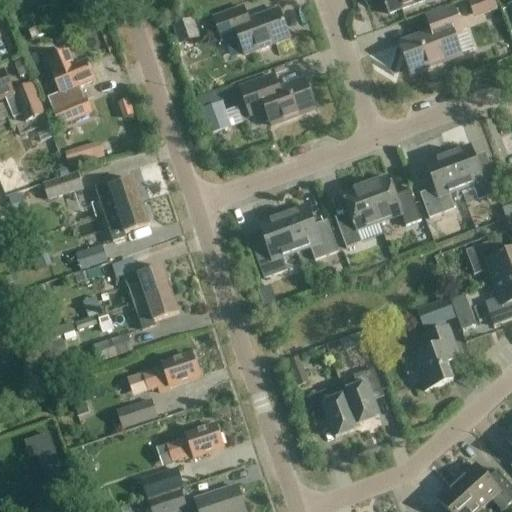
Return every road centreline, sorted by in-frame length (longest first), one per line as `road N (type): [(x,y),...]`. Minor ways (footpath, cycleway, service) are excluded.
road 1 (unclassified): [(296,511),(194,204)]
road 2 (residential): [(511,379),(408,472),(302,511)]
road 3 (unclassified): [(194,204),(126,0)]
road 4 (residential): [(194,204),(375,139)]
road 5 (residential): [(375,139),(324,0)]
road 6 (residential): [(375,139),(483,99),(511,105)]
